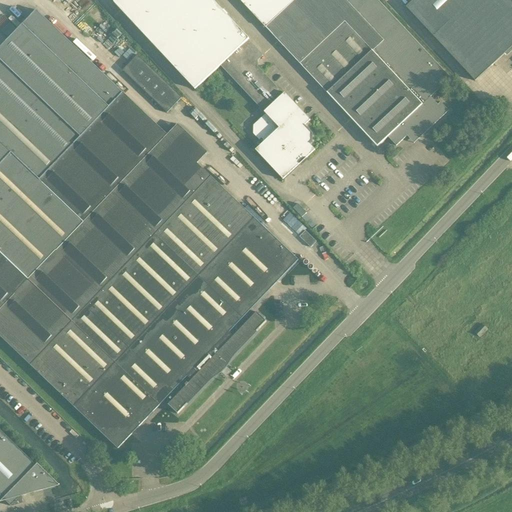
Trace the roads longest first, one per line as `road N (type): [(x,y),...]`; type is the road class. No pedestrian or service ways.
road 1 (unclassified): [(104,511),(191,483),(511,151)]
road 2 (unknown): [(361,308),(39,0)]
road 3 (unknown): [(323,210),(271,177),(116,0)]
road 4 (unknown): [(230,0),(350,132)]
road 5 (unclassified): [(104,511),(96,472),(0,375)]
road 6 (primary): [(359,511),(511,436)]
road 7 (unknown): [(511,110),(392,0)]
